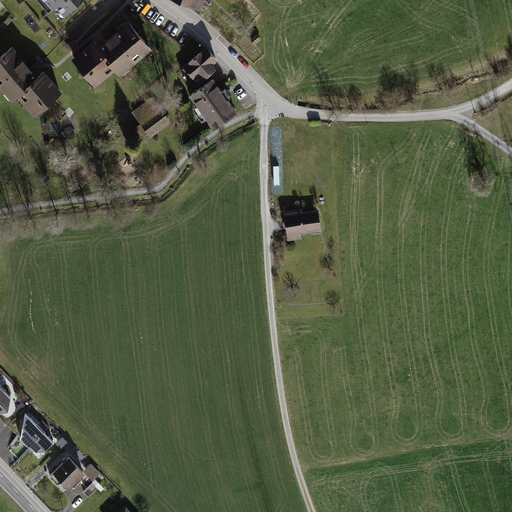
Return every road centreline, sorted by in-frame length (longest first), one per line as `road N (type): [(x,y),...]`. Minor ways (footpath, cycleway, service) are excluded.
road 1 (track): [(272,100),(265,167),(276,333),(288,425),(315,511)]
road 2 (residential): [(454,114),(357,120),(285,110),(163,0)]
